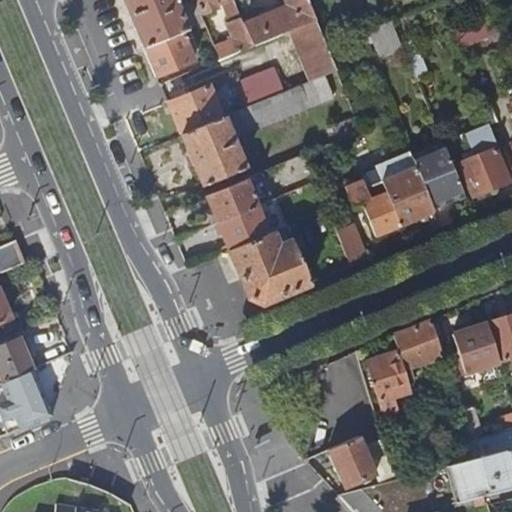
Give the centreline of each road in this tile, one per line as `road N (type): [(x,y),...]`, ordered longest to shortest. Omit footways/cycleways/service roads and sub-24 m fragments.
road 1 (primary): [(200,376),(135,248),(29,0)]
road 2 (residential): [(200,376),(511,242)]
road 3 (primary): [(35,155),(129,410)]
road 4 (residential): [(0,471),(129,410)]
road 5 (primary): [(244,511),(231,450),(200,376)]
